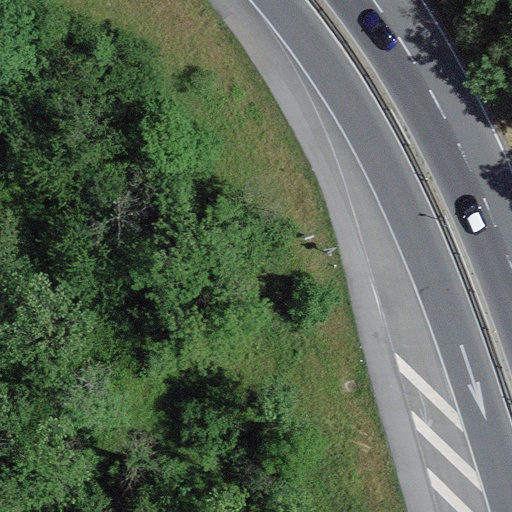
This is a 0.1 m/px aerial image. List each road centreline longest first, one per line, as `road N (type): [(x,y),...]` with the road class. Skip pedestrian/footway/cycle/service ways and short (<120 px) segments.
road 1 (motorway): [(276,0),(342,87),(416,230),(511,503)]
road 2 (motorway): [(511,323),(448,165),(392,61),(347,0)]
